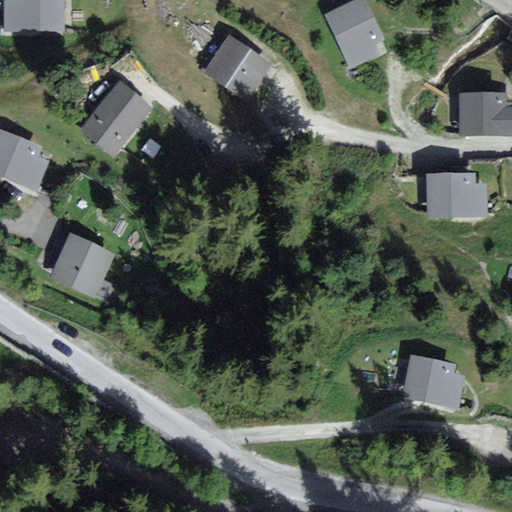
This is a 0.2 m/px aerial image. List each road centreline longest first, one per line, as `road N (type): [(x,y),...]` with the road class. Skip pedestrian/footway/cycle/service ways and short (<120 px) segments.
road 1 (residential): [(0,314),(256,473),(425,511)]
road 2 (track): [(212,449),(409,423),(511,454)]
road 3 (track): [(207,511),(67,445),(0,449)]
road 4 (track): [(511,147),(396,153),(310,125)]
